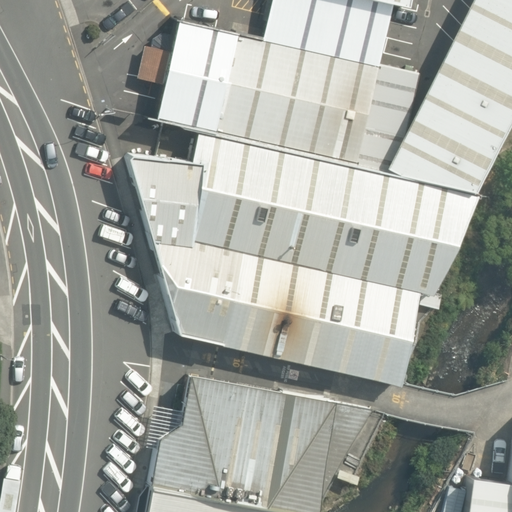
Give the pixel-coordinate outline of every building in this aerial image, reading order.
[(511,0),(487,0),(404,169),(498,190),(511,160),(511,0)] [(398,69),(177,17),(155,116),(196,126),(376,166),(398,69)] [(476,191),(376,166),(196,126),(188,158),(130,152),(126,155),(175,332),(397,382),(417,290),(429,293),(476,191)] [(308,511),(369,406),(187,371),(178,421),(157,435),(149,485),(304,511),(308,511)] [(511,511),(511,482),(467,477),(461,511),(511,511)] [(304,511),(149,485),(143,511),(304,511)]
